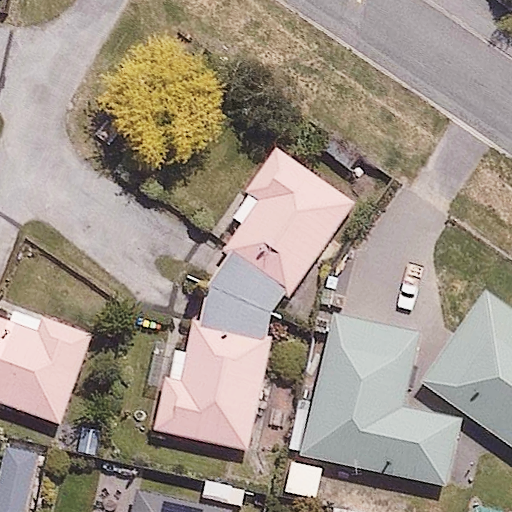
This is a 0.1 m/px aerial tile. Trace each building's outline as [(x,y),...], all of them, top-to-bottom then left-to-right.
[(280,143),(242,193),(194,295),(157,428),(248,454),(270,324),(361,205),(280,143)] [(511,309),(492,295),(428,385),(511,445),(511,309)] [(0,401),(64,424),(96,334),(10,304),(4,321),(0,319),(0,401)] [(402,399),(414,344),(333,326),(304,453),(448,485),(464,413),(402,399)] [(39,511),(45,447),(0,444),(0,511),(39,511)] [(331,465),(291,458),(284,493),(325,500),(331,465)] [(212,511),(112,491),(107,511),(212,511)]
